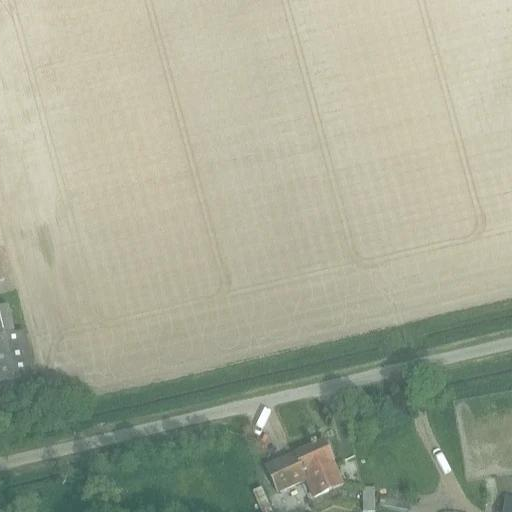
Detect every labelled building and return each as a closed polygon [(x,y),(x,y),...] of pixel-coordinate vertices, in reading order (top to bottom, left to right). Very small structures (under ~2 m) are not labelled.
[(0,384),(35,376),(24,332),(14,335),(8,308),(0,309),(0,384)] [(312,499),(342,486),(333,465),(324,443),(286,460),(266,468),(277,495),(305,483),(312,499)] [(175,477),(202,474),(200,464),(173,467),(175,477)] [(381,505),(393,506),(394,481),(382,481),(381,505)] [(511,511),(511,499),(505,498),(501,511),(511,511)]
